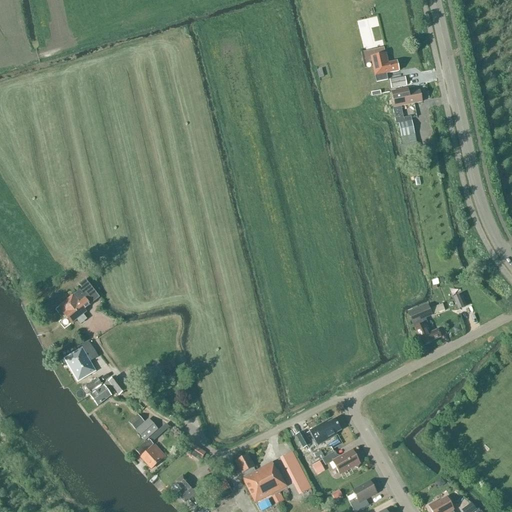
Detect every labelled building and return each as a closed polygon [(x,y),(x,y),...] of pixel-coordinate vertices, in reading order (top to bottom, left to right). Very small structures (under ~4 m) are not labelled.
[(387,80),(386,74),(399,71),(397,62),(387,64),(385,54),(371,57),(376,82),(387,80)] [(407,87),(405,77),(390,80),(391,90),(407,87)] [(409,89),(391,92),(394,108),(392,109),(395,125),(398,124),(411,121),(410,117),(403,119),(400,107),(408,105),(422,102),(419,91),(410,93),(409,89)] [(411,121),(398,124),(401,137),(414,134),(411,121)] [(446,296),(452,294),(448,277),(442,279),(446,296)] [(100,298),(86,279),(78,285),(81,289),(58,307),(63,313),(62,313),(71,325),(77,320),(80,325),(87,320),(83,315),(87,312),(84,310),(100,298)] [(457,310),(464,307),(460,296),(452,299),(457,310)] [(434,315),(445,311),(443,304),(432,308),(434,315)] [(427,305),(409,313),(413,323),(413,322),(415,327),(415,328),(423,346),(432,342),(432,341),(441,337),(438,329),(429,333),(424,324),(422,319),(431,315),(427,305)] [(459,326),(453,328),(455,333),(456,334),(462,332),(461,331),(459,326)] [(77,364),(72,368),(80,382),(95,373),(87,359),(97,354),(90,344),(78,348),(81,353),(73,358),(77,364)] [(511,374),(511,368),(504,353),(493,359),(503,379),(511,374)] [(162,371),(163,371),(165,370),(162,365),(151,370),(150,366),(133,374),(138,386),(155,378),(153,375),(162,371)] [(482,365),(470,371),(481,391),(492,385),(482,365)] [(481,391),(470,371),(459,377),(470,397),(481,391)] [(108,392),(113,388),(119,396),(125,391),(115,377),(103,386),(104,387),(90,397),(97,406),(111,396),(108,392)] [(101,384),(97,379),(85,387),(89,393),(101,384)] [(448,383),(437,389),(447,409),(458,403),(448,383)] [(447,409),(437,389),(426,394),(433,408),(427,411),(433,423),(439,420),(436,414),(447,409)] [(137,430),(146,422),(139,415),(130,423),(137,430)] [(144,442),(158,430),(149,419),(146,422),(137,430),(135,431),(144,442)] [(318,446),(336,435),(335,433),(340,431),(335,420),(328,424),(327,422),(310,432),(318,446)] [(169,428),(166,424),(136,451),(140,456),(153,445),(151,443),(169,428)] [(455,455),(468,448),(458,428),(444,435),(455,455)] [(310,445),(303,432),(295,436),(303,449),(310,445)] [(151,470),(164,458),(154,446),(141,458),(151,470)] [(204,453),(200,450),(194,459),(199,462),(204,453)] [(311,489),(294,451),(283,456),(300,494),(311,489)] [(332,462),(340,476),(354,468),(358,469),(359,465),(360,465),(359,464),(360,460),(356,459),(352,451),(338,458),(335,452),(321,459),(325,466),(332,462)] [(255,503),(287,487),(277,470),(276,470),(272,463),(252,473),(250,470),(254,468),(248,456),(235,462),(242,474),(245,473),(247,476),(242,479),(255,503)] [(323,468),(319,461),(311,465),(315,472),(323,468)] [(182,476),(175,482),(183,490),(177,495),(184,503),(187,500),(195,509),(204,501),(182,476)] [(440,478),(435,482),(438,487),(441,487),(444,484),(440,478)] [(233,495),(226,481),(209,490),(216,504),(233,495)] [(370,482),(353,492),(358,500),(350,505),(354,511),(357,511),(369,506),(365,500),(376,494),(370,482)] [(453,510),(446,498),(437,503),(436,502),(428,506),(431,511),(452,511),(453,510)] [(471,503),(462,510),(462,511),(473,511),(476,510),(471,503)]
